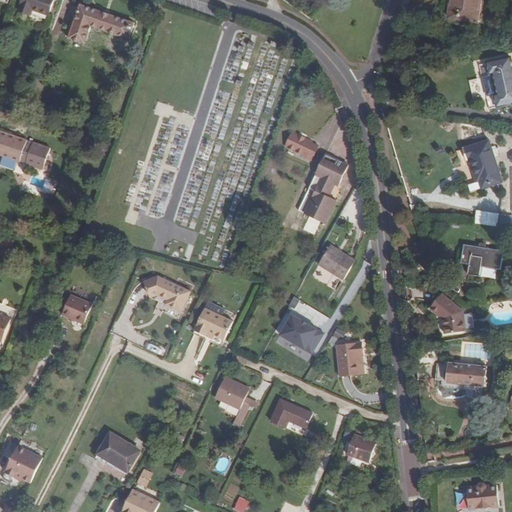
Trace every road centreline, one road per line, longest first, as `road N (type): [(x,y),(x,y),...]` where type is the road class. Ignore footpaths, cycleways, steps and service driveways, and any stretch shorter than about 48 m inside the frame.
road 1 (tertiary): [(415,511),(368,146),(347,86)]
road 2 (tertiary): [(347,86),(282,24),(207,0)]
